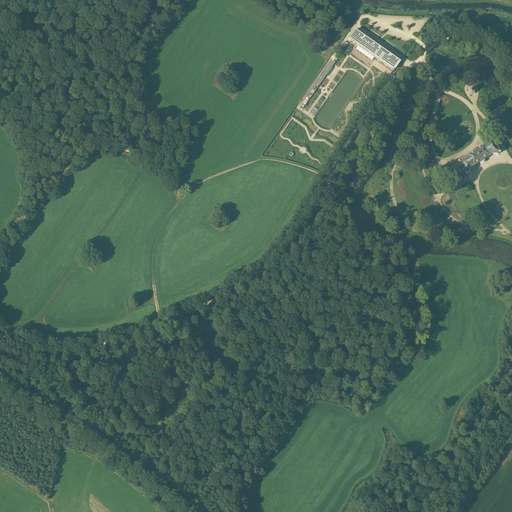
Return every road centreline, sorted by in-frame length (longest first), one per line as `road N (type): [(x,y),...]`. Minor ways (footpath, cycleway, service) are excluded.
road 1 (track): [(325,177),(272,259),(205,303),(97,343),(48,344),(0,330)]
road 2 (track): [(235,511),(210,470),(153,445),(190,432),(241,368),(247,343),(231,286)]
road 3 (track): [(511,70),(484,40),(432,44),(393,76),(325,177)]
road 4 (track): [(86,152),(122,149),(178,183),(258,159),(325,177)]
road 5 (track): [(0,386),(119,459),(184,511)]
road 6 (track): [(0,39),(46,119),(86,152)]
road 7 (track): [(159,322),(155,250),(178,183)]
road 8 (track): [(427,511),(508,396)]
road 9 (track): [(0,261),(32,209),(86,152)]
road 10 (track): [(325,177),(351,236),(409,262)]
